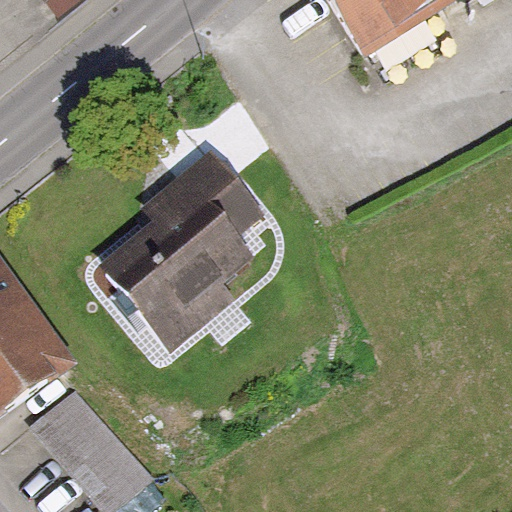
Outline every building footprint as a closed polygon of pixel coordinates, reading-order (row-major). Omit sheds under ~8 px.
[(36,0),(46,13),(62,0),(36,0)] [(324,0),(367,71),(483,0),(324,0)] [(104,274),(169,366),(243,314),(229,295),(253,278),(225,238),(249,221),(211,166),(141,216),(156,237),(104,274)] [(0,431),(73,386),(0,267),(0,431)] [(109,511),(125,511),(162,480),(82,390),(37,429),(109,511)]
